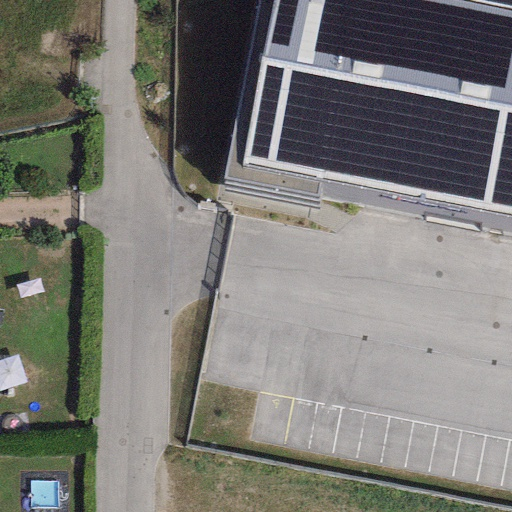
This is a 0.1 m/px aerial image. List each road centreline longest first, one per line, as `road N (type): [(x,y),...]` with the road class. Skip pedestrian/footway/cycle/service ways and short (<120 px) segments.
road 1 (residential): [(142,0),(127,511)]
road 2 (unknown): [(136,192),(511,262)]
